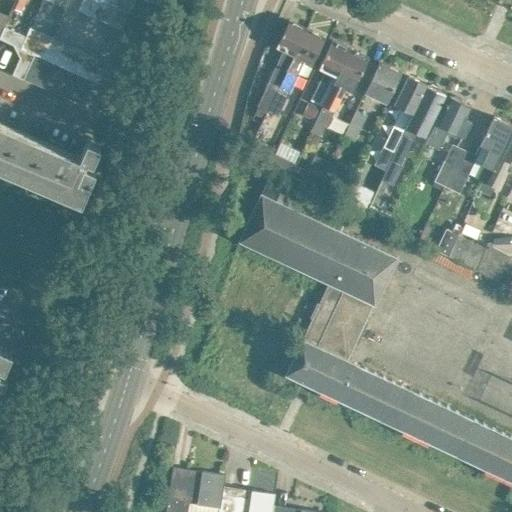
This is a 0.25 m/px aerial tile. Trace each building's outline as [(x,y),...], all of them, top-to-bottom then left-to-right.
[(27,0),(18,0),(14,9),(22,13),(27,0)] [(88,14),(94,0),(83,0),(79,10),(88,14)] [(105,1),(103,0),(94,0),(88,14),(97,18),(105,1)] [(132,13),(135,0),(117,0),(115,5),(125,10),(132,13)] [(107,23),(115,5),(105,1),(97,18),(107,23)] [(117,27),(125,10),(115,5),(107,23),(117,27)] [(127,32),(132,13),(125,10),(117,27),(127,32)] [(267,110),(307,28),(279,14),(266,41),(283,50),(256,105),(267,110)] [(33,54),(31,53),(20,48),(25,37),(3,27),(0,34),(0,38),(15,46),(19,56),(12,73),(23,78),(33,54)] [(31,53),(40,32),(30,27),(25,37),(20,48),(31,53)] [(312,64),(325,37),(307,28),(267,110),(266,111),(277,117),(298,73),(305,61),(312,64)] [(41,58),(51,37),(40,32),(31,53),(33,54),(41,58)] [(52,63),(62,42),(51,37),(41,58),(44,59),(52,63)] [(323,106),(351,48),(332,39),(319,67),(325,70),(311,100),(323,106)] [(64,68),(73,47),(62,42),(52,63),(55,64),(64,68)] [(75,74),(85,52),(73,47),(64,68),(67,70),(75,74)] [(369,57),(351,48),(323,106),(312,128),(323,133),(344,88),(352,92),(355,86),(365,91),(377,65),(367,60),(369,57)] [(86,79),(95,57),(85,52),(75,74),(77,75),(86,79)] [(44,59),(41,58),(33,54),(23,78),(34,83),(44,59)] [(96,83),(106,62),(95,57),(86,79),(88,80),(96,83)] [(55,64),(52,63),(44,59),(34,83),(45,88),(55,64)] [(111,90),(117,67),(106,62),(96,83),(98,84),(110,90),(111,90)] [(377,65),(365,91),(365,92),(387,102),(401,72),(379,62),(377,65)] [(57,93),(67,70),(64,68),(55,64),(45,88),(57,93)] [(67,97),(77,75),(75,74),(67,70),(57,93),(67,97)] [(79,102),(88,80),(86,79),(77,75),(67,97),(79,102)] [(396,148),(427,84),(408,75),(395,105),(396,105),(395,108),(401,111),(384,147),(394,151),(396,148)] [(89,106),(98,84),(96,83),(88,80),(79,102),(89,106)] [(101,112),(110,90),(98,84),(89,106),(101,112)] [(444,92),(427,84),(396,148),(406,153),(416,131),(424,135),(444,92)] [(448,94),(425,142),(438,149),(446,133),(455,138),(457,133),(463,136),(470,121),(465,118),(471,105),(463,101),(462,98),(454,94),(451,95),(448,94)] [(367,115),(356,110),(344,136),(355,141),(367,115)] [(487,183),(511,129),(511,124),(503,121),(504,119),(497,115),(496,117),(493,116),(479,144),(488,148),(475,178),(481,181),(487,183)] [(0,127),(0,166),(81,201),(95,168),(84,164),(87,158),(93,161),(100,144),(87,138),(80,155),(86,158),(83,163),(0,127)] [(511,161),(511,129),(487,183),(481,181),(477,189),(490,195),(494,186),(496,188),(509,161),(511,161)] [(245,155),(268,166),(268,164),(274,152),(266,148),(263,146),(252,141),(245,155)] [(445,186),(455,165),(458,166),(465,151),(450,143),(433,181),(445,186)] [(459,194),(476,156),(465,151),(458,166),(455,165),(445,186),(459,194)] [(294,166),(296,162),(274,152),(268,164),(289,175),(294,166)] [(402,164),(391,159),(382,179),(392,184),(402,164)] [(322,179),(294,166),(289,175),(317,188),(322,179)] [(238,239),(327,281),(323,288),(284,372),(306,383),(511,480),(511,436),(345,358),(349,349),(353,340),(359,329),(371,303),(372,303),(395,255),(340,229),(347,214),(269,177),(262,193),(260,192),(238,239)] [(505,255),(511,238),(511,181),(486,248),(505,255)] [(365,213),(370,202),(371,201),(349,191),(343,204),(365,214),(365,213)] [(386,224),(391,212),(370,202),(365,213),(386,224)] [(447,256),(457,234),(445,228),(435,250),(447,256)] [(474,270),(484,248),(457,234),(447,256),(474,270)] [(0,391),(7,376),(0,372),(0,366),(4,368),(12,351),(0,346),(0,391)] [(173,466),(165,511),(187,511),(189,503),(219,507),(220,508),(223,485),(224,485),(226,474),(173,466)] [(275,493),(224,485),(223,485),(220,508),(219,507),(218,511),(272,511),(273,505),(274,505),(275,493)]
